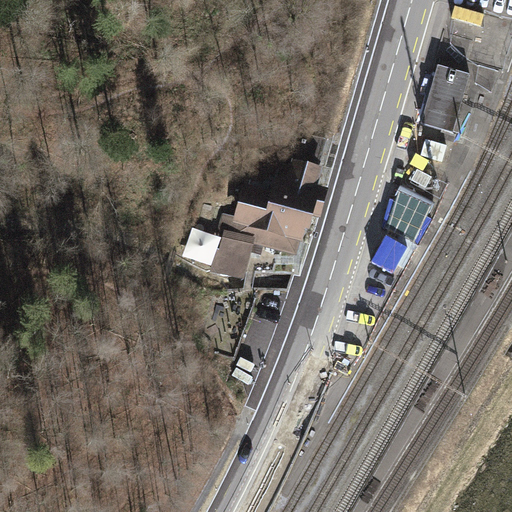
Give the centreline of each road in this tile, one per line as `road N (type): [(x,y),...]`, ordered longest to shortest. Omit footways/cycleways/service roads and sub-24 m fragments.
road 1 (primary): [(233,511),(327,287),(412,0)]
road 2 (track): [(0,112),(67,110),(200,68)]
